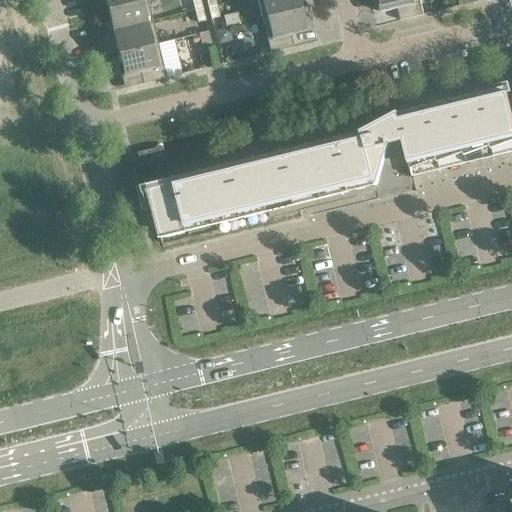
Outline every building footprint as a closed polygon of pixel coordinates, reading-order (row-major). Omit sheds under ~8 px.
[(141,0),(105,0),(107,8),(141,0)] [(152,21),(146,0),(141,0),(107,8),(113,31),(152,21)] [(202,9),(199,0),(191,0),(194,11),(202,9)] [(301,8),(298,0),(257,0),(261,18),(301,8)] [(423,15),(419,0),(378,0),(381,13),(397,9),(400,21),(423,15)] [(218,17),(216,5),(208,7),(211,19),(218,17)] [(306,31),(301,8),(261,18),(270,52),(293,47),(290,35),(306,31)] [(205,20),(202,9),(194,11),(197,22),(205,20)] [(236,12),(224,15),(226,25),(239,22),(236,12)] [(157,43),(152,21),(113,31),(118,53),(157,43)] [(207,31),(200,33),(202,45),(210,43),(207,31)] [(166,78),(157,43),(118,53),(124,76),(140,72),(143,84),(166,78)] [(212,51),(198,54),(201,68),(216,65),(212,51)] [(436,63),(428,65),(430,71),(437,70),(436,63)] [(489,86),(490,90),(397,113),(361,131),(358,132),(147,184),(136,186),(142,207),(152,204),(160,236),(377,183),(382,164),(383,164),(389,143),(403,140),(412,175),(511,150),(511,110),(507,91),(511,90),(509,81),(489,86)] [(163,146),(138,152),(142,166),(166,160),(163,146)]
